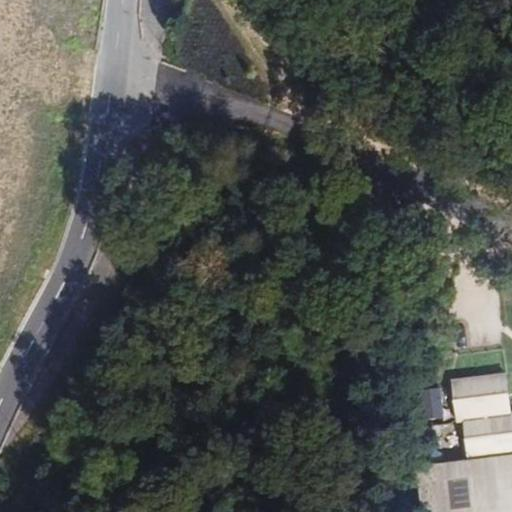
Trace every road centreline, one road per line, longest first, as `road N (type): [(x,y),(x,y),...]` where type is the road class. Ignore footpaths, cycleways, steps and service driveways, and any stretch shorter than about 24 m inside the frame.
road 1 (unclassified): [(511,224),(280,126),(113,81)]
road 2 (primary): [(0,414),(92,228),(113,81)]
road 3 (track): [(216,0),(254,75),(284,103),(280,126)]
